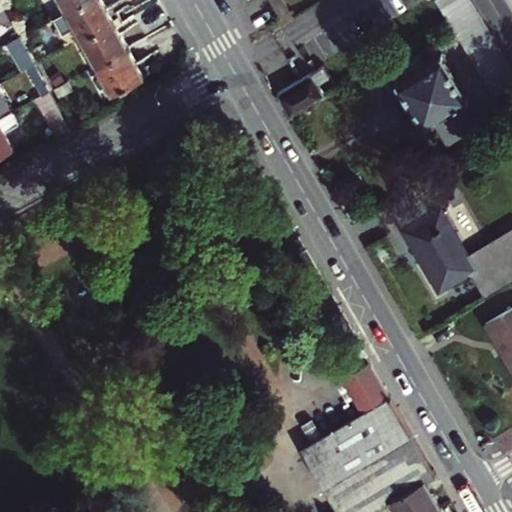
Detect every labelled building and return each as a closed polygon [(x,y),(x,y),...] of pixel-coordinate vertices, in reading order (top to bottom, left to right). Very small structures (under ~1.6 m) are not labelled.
[(88,0),(67,0),(73,9),(88,0)] [(117,18),(106,0),(88,0),(73,9),(88,35),(117,18)] [(297,12),(289,0),(273,0),(286,19),(297,12)] [(511,64),(471,0),(436,0),(495,94),(511,84),(511,64)] [(8,9),(0,13),(0,18),(3,25),(13,19),(8,9)] [(104,63),(133,47),(117,18),(88,35),(104,63)] [(23,36),(12,42),(27,69),(38,63),(23,36)] [(147,71),(133,47),(104,63),(118,88),(147,71)] [(433,118),(450,147),(483,128),(465,98),(469,96),(443,53),(424,64),(419,55),(401,66),(406,75),(396,80),(422,124),(433,118)] [(328,73),(323,64),(278,91),(289,111),(325,90),(319,78),(328,73)] [(36,68),(29,73),(36,84),(43,80),(36,68)] [(63,69),(53,74),(59,85),(69,80),(63,69)] [(75,90),(70,81),(58,88),(63,96),(75,90)] [(0,120),(17,111),(1,83),(0,83),(0,120)] [(50,83),(36,91),(40,98),(54,90),(50,83)] [(40,98),(63,137),(76,130),(54,90),(40,98)] [(24,124),(17,111),(0,120),(0,154),(18,144),(11,130),(24,124)] [(388,199),(404,226),(427,213),(412,185),(388,199)] [(353,194),(342,201),(353,220),(365,214),(353,194)] [(511,224),(469,251),(441,204),(427,213),(404,226),(440,286),(473,267),(487,290),(511,275),(511,224)] [(511,350),(511,299),(482,317),(504,355),(511,350)] [(324,483),(415,433),(371,357),(342,374),(363,412),(303,445),(324,483)] [(438,472),(415,433),(324,483),(339,511),(364,511),(368,510),(393,497),(425,478),(438,472)] [(443,511),(425,478),(393,497),(401,511),(443,511)]
